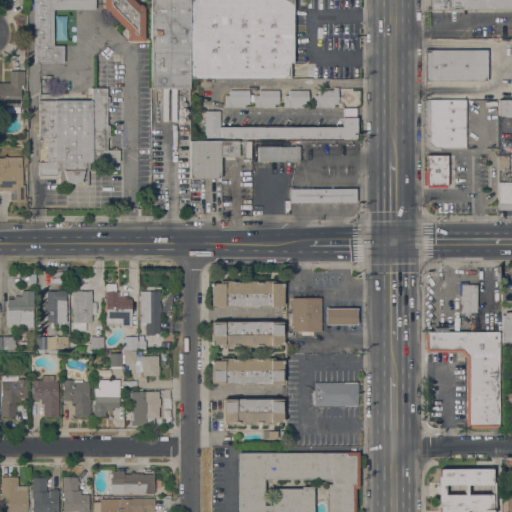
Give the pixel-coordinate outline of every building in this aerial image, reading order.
[(33,0),(95,0),(95,9),(53,9),(53,45),(63,45),(63,63),(33,63),(33,0)] [(133,0),(138,5),(141,4),(144,7),(144,40),(127,40),(127,31),(103,7),(103,0),(133,0)] [(189,0),(189,78),(189,88),(151,88),(150,0),(189,0)] [(293,0),(293,63),(290,63),(290,78),(197,78),(189,78),(189,0),(293,0)] [(511,0),(511,9),(430,9),(430,0),(511,0)] [(292,34),(293,59),(307,59),(306,34),(292,34)] [(424,81),(424,50),(486,50),(486,80),(424,81)] [(0,82),(9,83),(10,70),(25,71),(24,85),(23,85),(23,88),(21,88),(21,107),(20,107),(20,113),(6,112),(6,116),(0,115),(0,82)] [(313,107),(313,95),(318,95),(318,90),(333,90),(333,87),(338,87),(338,104),(334,104),(334,107),(313,107)] [(91,100),(91,88),(107,88),(107,97),(109,97),(109,108),(107,108),(107,125),(109,125),(109,137),(107,137),(107,150),(119,150),(119,162),(92,162),(92,163),(89,163),(89,170),(88,170),(87,186),(82,182),(73,183),(66,182),(59,185),(59,177),(56,177),(56,174),(39,175),(39,162),(46,162),(46,137),(39,137),(38,100),(91,100)] [(249,90),(249,104),(245,104),(245,107),(225,107),(225,95),(229,95),(229,90),(249,90)] [(278,90),(278,104),(274,104),(274,107),(255,107),(255,95),(259,95),(259,90),(278,90)] [(308,90),(308,104),(302,104),(302,107),(284,107),(284,95),(288,95),(288,90),(308,90)] [(427,99),(465,99),(465,145),(443,146),(443,148),(434,148),(431,146),(429,144),(427,142),(427,99)] [(511,115),(498,115),(498,100),(511,100),(511,115)] [(204,138),(204,125),(203,125),(203,123),(204,123),(204,111),(220,111),(220,127),(342,127),(342,109),(344,109),(344,108),(356,108),(356,117),(357,117),(357,134),(356,134),(356,137),(204,138)] [(220,157),(220,178),(190,178),(190,142),(198,142),(220,142),(220,157)] [(220,142),(239,142),(239,157),(220,157),(220,142)] [(257,161),(257,146),(294,147),(294,145),(299,145),(299,162),(257,161)] [(497,152),(510,152),(510,171),(497,171),(497,156),(497,152)] [(450,188),(424,187),(424,157),(449,156),(450,188)] [(497,171),(497,176),(452,177),(452,165),(454,165),(454,157),(497,156),(497,171)] [(0,157),(3,158),(3,157),(22,157),(22,185),(25,185),(25,197),(25,201),(10,201),(10,190),(0,190),(0,157)] [(511,209),(498,209),(498,182),(511,182),(511,209)] [(357,188),(357,202),(334,202),(334,203),(315,203),(315,202),(289,202),(289,188),(357,188)] [(211,283),(220,283),(220,280),(274,281),(274,282),(283,282),(283,306),(277,306),(275,308),(265,308),(264,306),(253,306),(252,308),(242,308),(241,306),(230,306),(229,308),(219,308),(218,306),(211,306),(211,283)] [(461,295),(458,295),(458,282),(467,282),(467,284),(476,284),(476,315),(471,315),(471,312),(470,312),(470,315),(466,315),(466,312),(461,312),(461,295)] [(8,296),(21,296),(21,290),(34,290),(33,327),(8,327),(8,296)] [(67,322),(47,322),(47,313),(44,313),(44,302),(47,302),(47,291),(66,290),(67,322)] [(92,322),(85,322),(85,330),(73,330),(73,322),(72,322),(72,299),(73,299),(73,290),(81,290),(91,290),(92,302),(96,302),(96,313),(92,313),(92,322)] [(132,326),(121,326),(121,325),(107,325),(107,300),(105,300),(105,290),(107,290),(107,291),(118,291),(118,295),(126,295),(126,299),(132,299),(132,326)] [(140,290),(160,290),(160,333),(154,333),(154,335),(145,334),(145,324),(142,324),(142,322),(140,322),(140,290)] [(321,298),(321,331),(291,331),(291,298),(321,298)] [(355,325),(355,307),(324,308),(324,325),(355,325)] [(511,342),(501,342),(501,315),(504,315),(504,313),(511,313),(511,342)] [(211,322),(217,322),(218,320),(228,320),(231,321),(240,321),(242,320),(252,320),(253,321),(264,321),(265,320),(275,320),(276,321),(283,321),(283,344),(274,344),(274,347),(261,347),(261,345),(256,346),(256,347),(239,347),(239,345),(233,345),(233,347),(220,347),(220,344),(211,345),(211,322)] [(498,428),(466,428),(465,357),(461,352),(424,353),(424,331),(498,331),(498,428)] [(38,352),(38,349),(36,349),(36,336),(67,335),(68,348),(55,348),(55,349),(59,349),(59,352),(59,353),(38,353),(38,352)] [(2,349),(2,336),(15,336),(15,344),(16,344),(16,349),(2,349)] [(103,349),(88,349),(88,343),(90,343),(90,336),(103,336),(103,349)] [(122,338),(124,338),(124,336),(137,336),(137,348),(122,348),(122,338)] [(124,363),(124,350),(136,350),(136,363),(124,363)] [(121,366),(110,366),(110,360),(108,360),(109,352),(121,353),(121,366)] [(142,356),(158,355),(159,375),(142,375),(142,356)] [(211,360),(220,360),(220,358),(274,358),(274,359),(283,359),(283,382),(211,383),(211,360)] [(99,379),(99,373),(108,373),(108,379),(119,379),(119,407),(112,407),(112,411),(105,411),(105,415),(101,415),(101,416),(93,416),(93,405),(94,405),(94,388),(98,388),(98,379),(99,379)] [(1,397),(2,397),(2,375),(18,375),(18,378),(28,378),(28,383),(27,383),(27,398),(19,398),(19,402),(15,402),(15,416),(12,416),(12,417),(4,417),(4,416),(1,416),(1,397)] [(43,416),(43,404),(40,404),(40,399),(31,399),(31,395),(32,395),(32,384),(31,384),(31,379),(41,379),(41,375),(54,375),(54,381),(57,381),(57,396),(58,396),(58,416),(43,416)] [(74,403),(71,403),(71,401),(63,400),(63,384),(63,379),(82,379),(82,381),(89,382),(89,396),(90,396),(89,417),(74,417),(74,403)] [(358,382),(358,406),(314,406),(314,404),(312,404),(312,392),(313,392),(313,390),(314,390),(314,382),(358,382)] [(511,412),(503,412),(503,384),(511,384),(511,412)] [(159,391),(159,417),(154,417),(154,425),(131,425),(131,400),(124,400),(124,391),(131,391),(159,391)] [(283,422),(274,422),(274,424),(261,424),(261,423),(256,423),(256,424),(238,424),(238,423),(233,423),(233,424),(224,424),(224,422),(223,422),(222,399),(225,397),(228,397),(230,399),(240,399),(242,397),(252,397),(253,399),(263,398),(265,397),(275,397),(276,399),(283,399),(283,422)] [(276,430),(277,437),(268,438),(268,430),(276,430)] [(238,511),(238,452),(359,452),(359,489),(355,489),(355,511),(238,511)] [(439,511),(439,507),(438,507),(438,477),(440,477),(440,469),(491,469),(491,482),(495,482),(495,511),(439,511)] [(110,492),(106,492),(106,485),(110,485),(110,478),(112,478),(111,471),(124,471),(124,474),(132,474),(132,473),(142,473),(142,474),(154,474),(154,483),(155,493),(110,494),(110,492)] [(27,511),(0,511),(0,477),(18,477),(18,485),(27,485),(27,491),(27,511)] [(58,500),(57,500),(58,510),(58,511),(33,511),(33,510),(31,510),(31,506),(32,506),(32,501),(31,501),(31,499),(32,499),(32,497),(31,497),(31,494),(32,494),(32,477),(46,477),(46,492),(49,492),(49,490),(58,490),(58,500)] [(63,511),(63,496),(62,496),(62,477),(78,477),(78,490),(81,490),(81,495),(89,495),(89,509),(89,511),(63,511)] [(100,499),(132,499),(132,498),(154,498),(154,511),(147,511),(142,511),(92,511),(93,501),(100,501),(100,499)]
